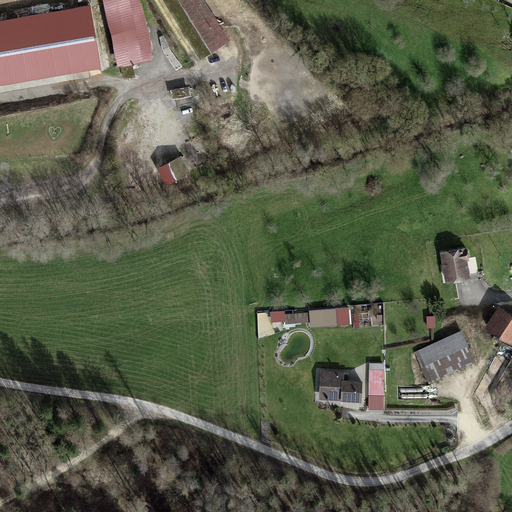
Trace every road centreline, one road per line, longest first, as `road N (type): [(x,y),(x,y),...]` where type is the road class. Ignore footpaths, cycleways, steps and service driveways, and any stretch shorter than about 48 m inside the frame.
road 1 (track): [(501,433),(392,478),(353,481),(144,404),(0,381)]
road 2 (track): [(0,187),(103,158),(128,85),(216,67)]
road 3 (track): [(0,501),(144,404)]
